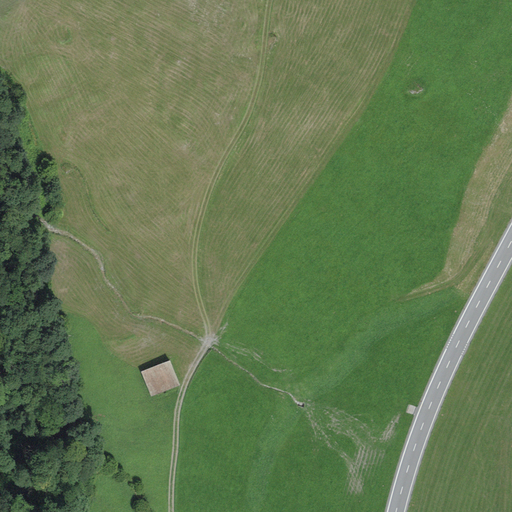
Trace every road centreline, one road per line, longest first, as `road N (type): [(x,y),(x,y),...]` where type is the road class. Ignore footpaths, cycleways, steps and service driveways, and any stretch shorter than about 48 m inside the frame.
road 1 (track): [(206,343),(370,94),(414,0)]
road 2 (track): [(206,343),(195,277),(198,228),(253,101),(271,0)]
road 3 (secondary): [(511,239),(423,419),(396,511)]
road 4 (track): [(341,333),(373,306),(453,280),(504,209),(511,213)]
road 5 (track): [(169,511),(176,407),(206,343)]
